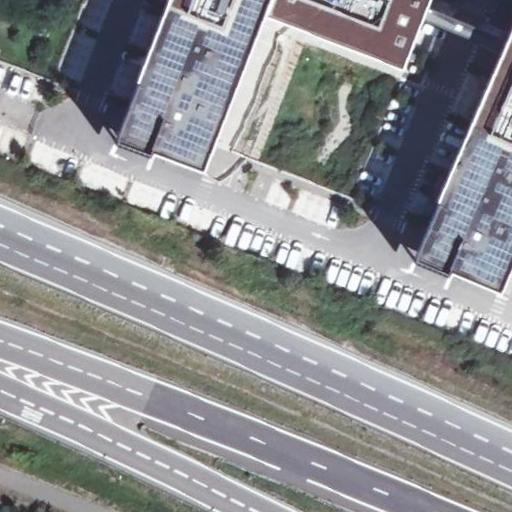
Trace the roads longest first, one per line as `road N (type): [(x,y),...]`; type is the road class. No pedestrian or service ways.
road 1 (trunk): [(0,348),(284,451),(422,511)]
road 2 (trunk): [(511,464),(218,330)]
road 3 (trunk): [(511,443),(218,330)]
road 4 (trunk): [(0,394),(258,511)]
road 5 (trunk): [(218,330),(0,236)]
